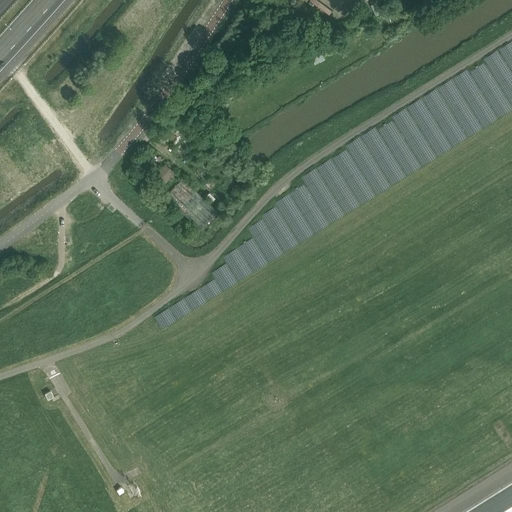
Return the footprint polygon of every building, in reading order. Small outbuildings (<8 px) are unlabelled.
[(296,0),(309,9),(315,0),(296,0)] [(169,137),(180,121),(175,118),(165,134),(169,137)] [(141,165),(152,175),(160,166),(149,156),(141,165)] [(175,173),(166,164),(155,176),(164,184),(175,173)] [(183,179),(166,197),(201,230),(218,212),(183,179)] [(53,397),(50,391),(45,394),(48,400),(53,397)]
